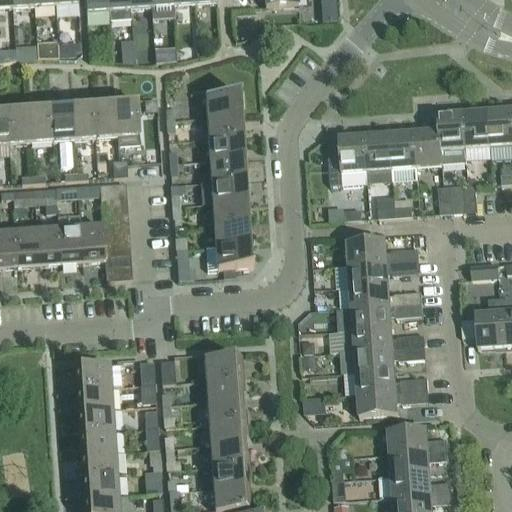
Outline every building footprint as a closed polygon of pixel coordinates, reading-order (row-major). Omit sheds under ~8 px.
[(0,0),(0,13),(12,12),(10,0),(0,0)] [(10,0),(12,12),(33,11),(32,0),(10,0)] [(32,0),(33,11),(55,9),(54,0),(32,0)] [(54,0),(55,9),(78,8),(76,0),(54,0)] [(84,0),(86,17),(108,15),(107,0),(84,0)] [(107,0),(108,15),(130,14),(128,0),(107,0)] [(128,0),(130,14),(151,12),(150,0),(128,0)] [(152,23),(173,22),(173,11),(171,0),(150,0),(151,12),(152,23)] [(171,0),(173,11),(194,9),(193,0),(171,0)] [(193,0),(194,9),(217,7),(216,0),(193,0)] [(297,10),(296,0),(248,0),(249,3),(264,2),(264,13),(297,10)] [(188,60),(187,43),(166,43),(166,60),(188,60)] [(206,123),(241,121),(240,99),(204,101),(206,121),(206,123)] [(116,142),(139,140),(136,105),(114,107),(116,142)] [(95,143),(116,142),(114,107),(92,108),(95,143)] [(73,145),(95,143),(92,108),(71,110),(73,145)] [(52,146),(73,145),(71,110),(49,111),(52,146)] [(30,148),(52,146),(49,111),(28,113),(30,148)] [(9,149),(30,148),(28,113),(6,114),(9,149)] [(0,149),(9,149),(6,114),(0,114),(0,149)] [(165,126),(172,126),(172,114),(164,114),(165,126)] [(489,151),(511,149),(511,121),(511,115),(487,116),(489,151)] [(464,153),(489,151),(487,116),(462,118),(464,153)] [(440,155),(441,169),(465,167),(464,153),(462,118),(438,120),(439,136),(440,155)] [(243,143),(241,121),(206,123),(207,144),(208,146),(243,143)] [(166,138),(167,138),(173,137),(172,126),(165,126),(166,138)] [(440,155),(439,136),(414,138),(416,172),(417,172),(441,171),(441,169),(440,155)] [(416,172),(414,138),(389,139),(392,174),(393,186),(418,185),(417,172),(416,172)] [(367,176),(392,174),(389,139),(364,141),(367,176)] [(328,162),(330,190),(368,188),(367,176),(364,141),(339,143),(340,161),(328,162)] [(209,167),(244,164),(243,143),(208,146),(209,167)] [(168,170),(176,169),(175,157),(167,157),(168,170)] [(211,188),(246,186),(244,164),(209,167),(211,188)] [(120,182),(124,181),(127,181),(126,165),(118,166),(120,182)] [(113,182),(120,182),(118,166),(112,167),(113,182)] [(169,181),(170,181),(176,181),(176,169),(168,170),(169,181)] [(502,190),(511,188),(511,178),(501,180),(502,190)] [(247,207),(246,186),(211,188),(201,188),(202,199),(211,199),(212,210),(247,207)] [(100,203),(126,201),(125,189),(99,190),(99,197),(100,203)] [(464,217),(477,217),(475,190),(463,191),(464,217)] [(440,219),(452,218),(450,191),(438,192),(440,219)] [(452,218),(454,218),(464,217),(463,191),(450,191),(452,218)] [(12,203),(24,203),(35,202),(34,195),(11,197),(12,203)] [(100,215),(126,213),(126,201),(100,203),(100,215)] [(214,231),(248,228),(247,207),(212,210),(214,231)] [(101,227),(127,225),(126,213),(100,215),(101,227)] [(395,222),(412,221),(412,213),(394,214),(395,222)] [(379,223),(395,222),(394,214),(378,215),(379,223)] [(345,226),(362,225),(361,215),(344,216),(345,226)] [(102,238),(128,237),(127,225),(101,227),(101,231),(102,238)] [(215,253),(250,250),(248,228),(214,231),(215,253)] [(81,267),(104,265),(104,262),(103,250),(102,238),(101,231),(79,232),(81,267)] [(60,268),(81,267),(79,232),(57,234),(60,268)] [(38,270),(60,268),(57,234),(36,235),(38,270)] [(17,272),(38,270),(36,235),(14,237),(17,272)] [(0,272),(17,272),(14,237),(0,237),(0,272)] [(103,250),(129,248),(128,237),(102,238),(103,250)] [(174,243),(175,256),(182,255),(188,255),(188,254),(187,254),(186,245),(184,243),(181,243),(174,243)] [(386,256),(385,245),(347,248),(349,270),(419,266),(418,253),(386,256)] [(104,262),(130,260),(129,248),(103,250),(104,262)] [(251,271),(250,250),(215,253),(206,254),(207,275),(223,274),(234,273),(252,272),(252,271),(251,271)] [(105,274),(131,272),(130,260),(104,262),(104,265),(105,274)] [(419,266),(349,270),(350,292),(389,289),(388,280),(420,278),(419,266)] [(474,302),(472,285),(499,283),(498,270),(457,273),(460,303),(474,302)] [(106,286),(110,286),(131,284),(131,272),(105,274),(106,286)] [(234,273),(223,274),(223,283),(235,282),(234,273)] [(389,299),(389,289),(350,292),(352,314),(422,309),(421,296),(389,299)] [(14,316),(12,297),(2,298),(4,318),(14,316)] [(490,318),(476,319),(478,354),(504,352),(501,303),(489,304),(490,318)] [(511,304),(510,303),(501,303),(504,352),(511,351),(511,304)] [(353,335),(392,332),(391,323),(423,321),(422,309),(352,314),(353,335)] [(392,341),(392,332),(353,335),(343,336),(345,356),(355,355),(355,357),(425,352),(424,339),(392,341)] [(425,352),(355,357),(340,358),(341,379),(356,378),(394,376),(394,367),(426,364),(425,352)] [(205,387),(240,384),(238,362),(244,362),(244,361),(203,364),(205,387)] [(75,396),(110,394),(110,391),(120,391),(118,365),(102,366),(102,371),(74,372),(75,396)] [(162,389),(175,388),(173,365),(160,367),(162,389)] [(141,391),(143,391),(154,390),(152,367),(139,368),(141,391)] [(395,385),(394,376),(356,378),(358,400),(428,395),(427,382),(395,385)] [(206,408),(241,406),(240,384),(205,387),(206,408)] [(144,407),(155,406),(154,390),(143,391),(144,407)] [(77,417),(112,415),(110,394),(75,396),(77,417)] [(359,422),(398,420),(397,409),(429,407),(428,395),(358,400),(359,422)] [(353,412),(352,397),(325,398),(325,413),(353,412)] [(161,411),(171,411),(170,399),(161,399),(161,411)] [(208,430),(243,427),(241,406),(206,408),(208,430)] [(162,423),(171,423),(171,411),(161,411),(162,423)] [(78,439),(113,437),(112,415),(77,417),(78,439)] [(145,434),(157,433),(156,416),(144,416),(145,434)] [(210,452),(244,449),(243,427),(208,430),(210,452)] [(149,456),(158,455),(157,433),(145,434),(146,456),(149,455),(149,456)] [(427,445),(427,434),(388,436),(390,459),(447,455),(447,444),(427,445)] [(80,461),(115,458),(113,437),(78,439),(80,461)] [(164,455),(173,454),(172,442),(163,442),(164,455)] [(211,473),(246,471),(244,449),(210,452),(211,473)] [(165,466),(174,466),(173,454),(164,455),(165,466)] [(159,464),(158,455),(149,456),(149,465),(151,465),(152,477),(161,477),(161,464),(159,464)] [(392,481),(430,477),(429,467),(448,466),(447,455),(390,459),(392,481)] [(81,482),(116,480),(115,458),(80,461),(81,482)] [(213,495),(247,493),(246,471),(211,473),(213,495)] [(153,489),(162,488),(161,477),(152,477),(153,489)] [(431,488),(430,477),(392,481),(379,482),(381,502),(393,501),(393,502),(451,498),(450,487),(431,488)] [(83,504),(118,502),(116,480),(81,482),(83,504)] [(167,498),(176,497),(175,485),(166,485),(167,498)] [(158,490),(139,491),(140,500),(158,499),(158,490)] [(248,511),(247,493),(213,495),(213,511),(248,511)] [(168,508),(177,507),(176,497),(167,498),(168,508)] [(394,511),(432,511),(432,510),(452,509),(451,498),(393,502),(394,511)] [(83,511),(118,511),(118,502),(83,504),(83,511)]
